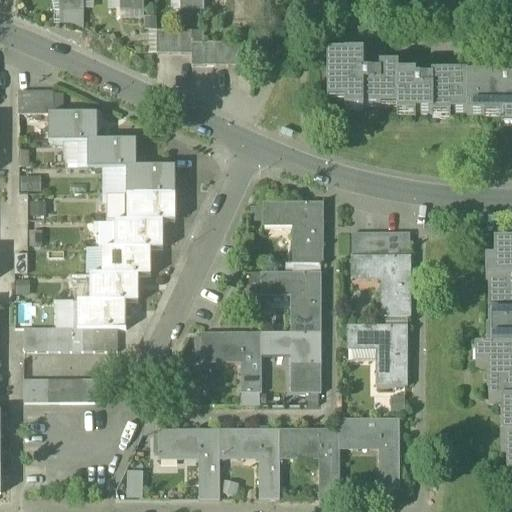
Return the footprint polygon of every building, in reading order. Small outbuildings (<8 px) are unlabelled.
[(63,0),(64,13),(83,13),(83,0),(63,0)] [(124,0),(125,13),(143,13),(143,0),(124,0)] [(183,0),(184,12),(203,12),(203,0),(183,0)] [(261,0),(232,0),(233,24),(262,24),(261,0)] [(492,0),(396,0),(388,0),(388,23),(492,23),(492,0)] [(168,56),(168,33),(156,33),(156,56),(168,56)] [(180,33),(168,33),(168,56),(180,56),(180,33)] [(192,33),(180,33),(180,56),(192,56),(192,45),(192,33)] [(204,68),(204,45),(192,45),(192,56),(192,68),(204,68)] [(215,45),(204,45),(204,68),(215,68),(215,45)] [(227,45),(215,45),(215,68),(227,68),(227,45)] [(238,45),(227,45),(227,68),(238,68),(238,45)] [(250,45),(238,45),(238,68),(250,68),(250,45)] [(511,74),(501,75),(501,78),(466,78),(466,75),(397,75),(397,66),(362,66),(362,54),(344,54),(344,56),(327,56),(327,95),(344,95),(344,111),(363,111),(363,107),(396,107),(396,110),(414,110),(414,113),(431,113),(431,117),(450,116),(450,113),(466,113),(466,116),(485,116),(485,112),(501,112),(501,122),(511,121),(511,74)] [(30,94),(18,94),(18,117),(30,117),(30,94)] [(41,94),(30,94),(30,117),(41,117),(41,94)] [(53,94),(41,94),(41,117),(48,117),(53,117),(53,94)] [(53,117),(48,117),(48,144),(88,144),(91,144),(96,144),(96,117),(53,117)] [(91,144),(88,144),(88,171),(127,171),(135,171),(135,144),(96,144),(91,144)] [(135,171),(127,171),(127,197),(175,197),(175,171),(135,171)] [(175,197),(127,197),(127,224),(163,224),(175,224),(175,197)] [(321,206),(261,206),(261,224),(291,224),(292,266),(322,265),(321,206)] [(127,224),(115,224),(115,251),(150,251),(163,251),(163,224),(127,224)] [(363,235),(351,235),(351,259),(363,259),(363,235)] [(375,235),(363,235),(363,259),(375,259),(375,235)] [(387,235),(375,235),(375,259),(387,259),(387,235)] [(397,235),(387,235),(387,259),(397,259),(397,235)] [(411,235),(397,235),(397,259),(411,259),(411,235)] [(511,246),(493,247),(494,265),(485,265),(485,282),(488,282),(488,335),(487,335),(487,352),(474,352),(474,370),(486,370),(486,387),(489,387),(489,404),(500,404),(500,421),(503,421),(503,438),(500,438),(500,456),(507,456),(507,474),(511,474),(511,246)] [(115,251),(102,251),(102,278),(138,278),(150,278),(150,251),(115,251)] [(363,259),(351,259),(351,278),(380,278),(380,319),(411,319),(411,259),(397,259),(387,259),(375,259),(363,259)] [(320,276),(260,276),(260,296),(290,296),(291,336),(320,336),(320,276)] [(102,278),(89,278),(89,304),(125,304),(138,304),(138,278),(102,278)] [(89,304),(77,304),(77,331),(82,331),(94,331),(105,331),(117,331),(125,331),(125,304),(89,304)] [(406,329),(347,329),(347,349),(377,348),(377,389),(406,389),(406,329)] [(36,354),(36,331),(24,331),(24,354),(36,354)] [(47,354),(47,331),(36,331),(36,354),(47,354)] [(59,331),(47,331),(47,354),(59,354),(59,331)] [(71,331),(59,331),(59,354),(71,354),(71,331)] [(77,331),(71,331),(71,354),(82,354),(82,331),(77,331)] [(94,331),(82,331),(82,354),(94,354),(94,331)] [(105,354),(105,331),(94,331),(94,354),(105,354)] [(117,331),(105,331),(105,354),(117,354),(117,331)] [(261,336),(200,336),(200,361),(241,361),(241,397),(261,397),(261,356),(261,336)] [(291,336),(261,336),(261,356),(290,356),(290,396),(320,396),(320,336),(291,336)] [(36,382),(24,382),(24,405),(36,405),(36,382)] [(48,382),(36,382),(36,405),(48,405),(48,382)] [(59,405),(59,382),(48,382),(48,405),(59,405)] [(71,382),(59,382),(59,405),(71,405),(71,382)] [(82,382),(71,382),(71,405),(83,405),(82,382)] [(94,382),(82,382),(83,405),(94,405),(94,382)] [(106,382),(94,382),(94,405),(106,405),(106,382)] [(400,423),(339,423),(339,433),(339,447),(380,447),(381,493),(400,493),(400,423)] [(219,457),(219,433),(160,433),(160,457),(199,457),(199,503),(219,503),(219,457)] [(279,433),(219,433),(219,457),(259,457),(260,503),(279,503),(279,457),(279,433)] [(339,433),(279,433),(279,457),(319,457),(319,503),(339,503),(339,447),(339,433)] [(129,499),(145,499),(146,472),(130,471),(129,499)]
